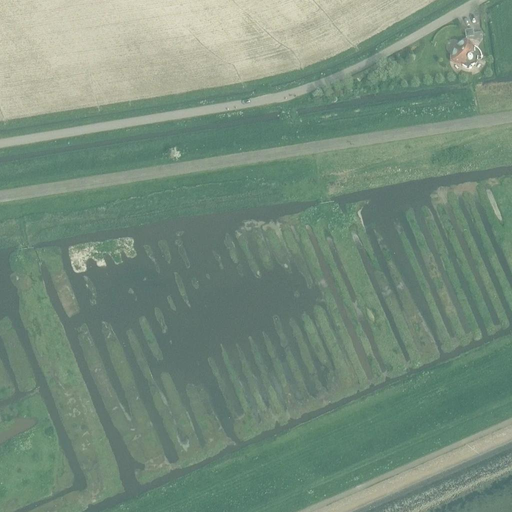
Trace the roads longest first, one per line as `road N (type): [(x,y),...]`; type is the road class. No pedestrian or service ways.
road 1 (unclassified): [(0,196),(511,115)]
road 2 (unclassified): [(0,144),(282,96),(365,64),(478,0)]
